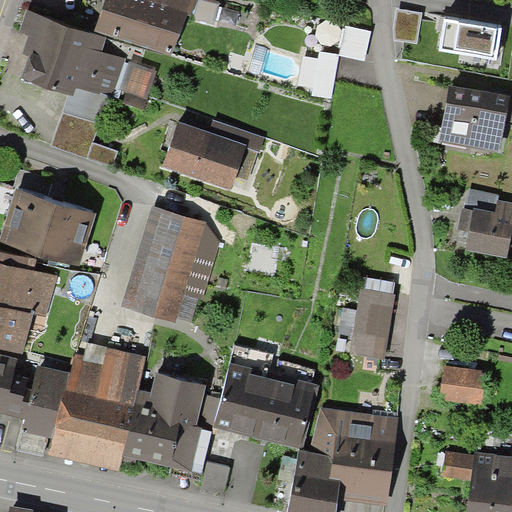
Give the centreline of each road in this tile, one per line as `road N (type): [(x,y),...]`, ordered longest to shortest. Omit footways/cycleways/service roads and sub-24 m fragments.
road 1 (residential): [(393,511),(426,279),(381,0)]
road 2 (secondary): [(0,479),(158,511)]
